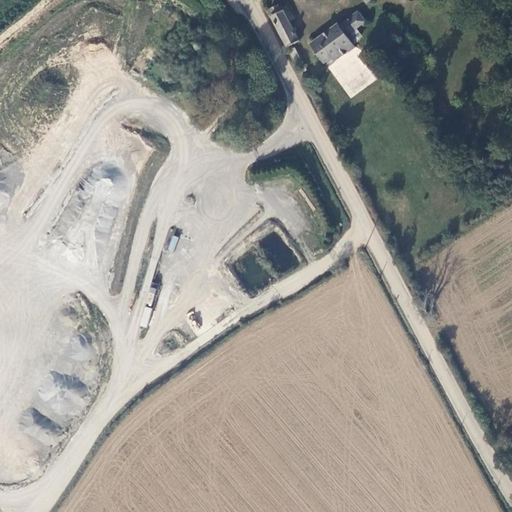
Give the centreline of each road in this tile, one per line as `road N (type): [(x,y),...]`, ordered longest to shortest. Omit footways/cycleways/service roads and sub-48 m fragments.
road 1 (tertiary): [(511,498),(245,0)]
road 2 (unknown): [(367,228),(114,402)]
road 3 (unknown): [(203,175),(202,240),(189,277),(135,364),(122,372),(114,402)]
road 4 (unknown): [(114,402),(34,511)]
